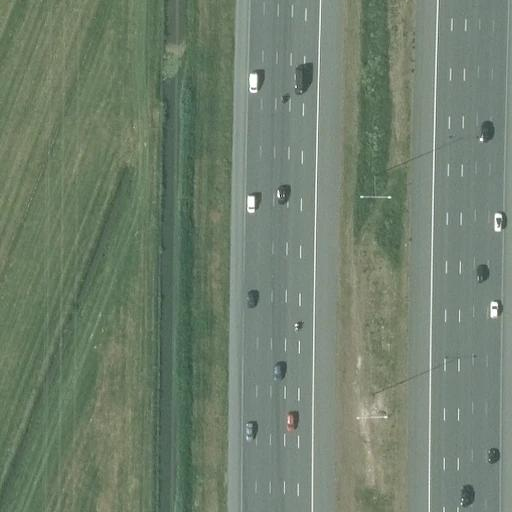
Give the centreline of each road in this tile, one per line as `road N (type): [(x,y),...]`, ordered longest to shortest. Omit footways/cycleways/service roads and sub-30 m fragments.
road 1 (motorway): [(465,511),(473,0)]
road 2 (motorway): [(286,0),(279,511)]
